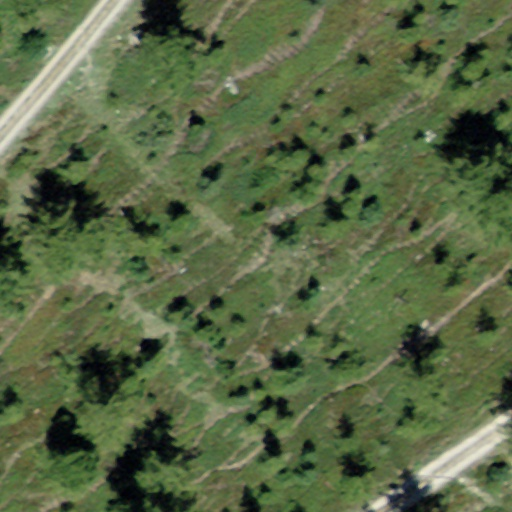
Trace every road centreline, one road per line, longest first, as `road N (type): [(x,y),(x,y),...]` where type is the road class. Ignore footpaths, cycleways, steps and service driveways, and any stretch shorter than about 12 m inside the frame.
road 1 (track): [(511,409),(340,511)]
road 2 (track): [(0,116),(92,0)]
